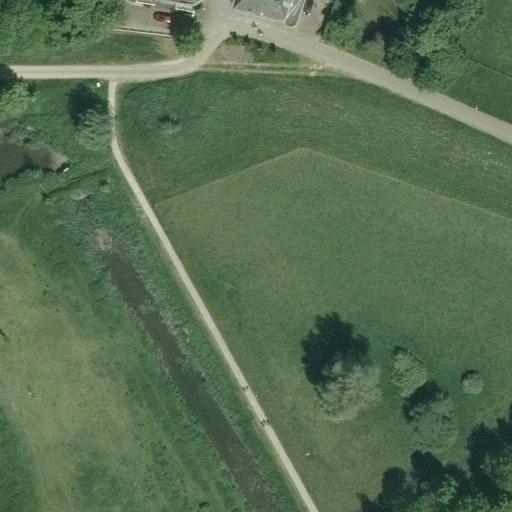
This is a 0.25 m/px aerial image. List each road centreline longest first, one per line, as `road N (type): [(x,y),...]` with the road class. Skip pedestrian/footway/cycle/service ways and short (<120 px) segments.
road 1 (unclassified): [(219,20),(327,54),(511,134)]
road 2 (unclassified): [(0,73),(183,69),(201,58),(219,20)]
